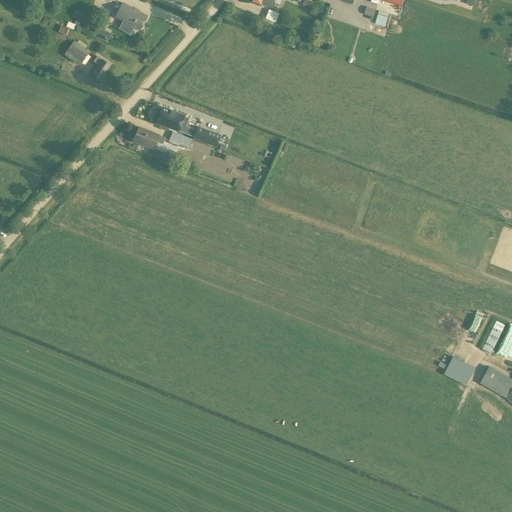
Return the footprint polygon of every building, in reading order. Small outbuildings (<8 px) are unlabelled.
[(274,8),(276,2),(280,4),(281,0),(252,0),(252,1),(261,4),(261,3),(274,8)] [(323,6),(320,5),(321,5),(311,1),(311,0),(304,0),(302,5),(317,11),(321,12),(323,6)] [(125,23),(125,25),(128,26),(129,25),(139,30),(146,16),(122,3),(114,17),(125,23)] [(376,10),(366,7),(364,15),(374,17),(376,10)] [(273,8),(269,18),(278,23),(282,12),(273,8)] [(86,16),(75,10),(72,16),(83,22),(86,16)] [(380,11),(378,24),(389,26),(391,13),(380,11)] [(71,29),(61,25),(58,32),(68,36),(68,35),(78,39),(80,33),(70,30),(71,29)] [(98,38),(102,30),(96,27),(92,35),(98,38)] [(89,52),(73,41),(64,54),(80,65),(89,52)] [(93,61),(97,64),(90,74),(99,80),(109,65),(101,59),(97,56),(93,61)] [(160,111),(158,110),(153,120),(156,121),(155,123),(177,131),(183,117),(161,108),(160,111)] [(159,136),(159,135),(139,127),(132,141),(153,150),(156,142),(161,144),(164,138),(159,136)] [(197,128),(192,139),(214,148),(219,137),(197,128)] [(189,149),(193,140),(181,136),(178,144),(189,149)] [(246,188),(248,181),(238,178),(236,185),(246,188)] [(259,195),(262,186),(249,181),(246,190),(259,195)] [(496,321),(482,350),(490,354),(504,325),(496,321)] [(511,326),(506,325),(502,347),(511,349),(511,326)] [(441,375),(465,385),(473,367),(449,356),(441,375)]
